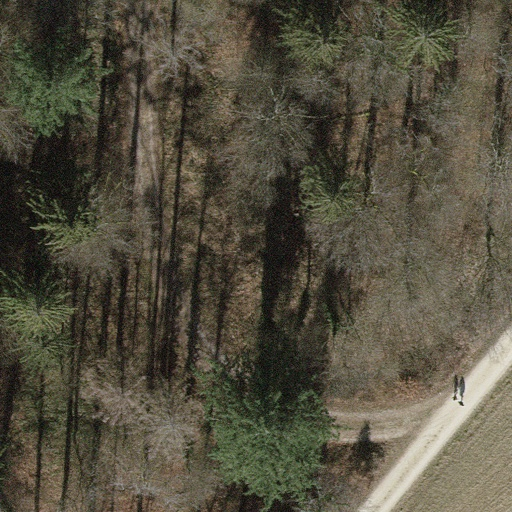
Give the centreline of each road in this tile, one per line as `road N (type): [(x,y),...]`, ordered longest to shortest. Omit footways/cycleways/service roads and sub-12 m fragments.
road 1 (track): [(133,0),(134,52),(186,250),(234,350),(316,408),(412,413),(485,392)]
road 2 (track): [(511,365),(391,511)]
